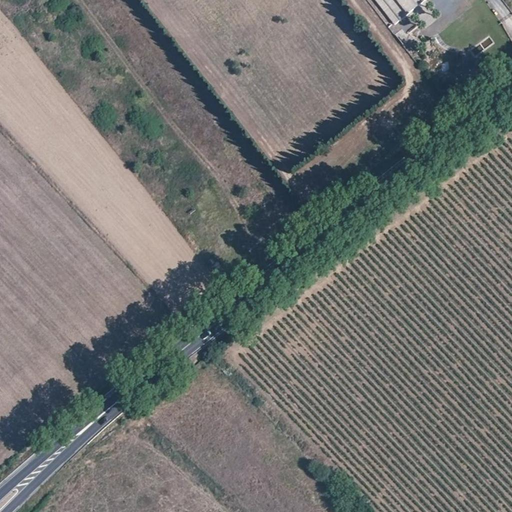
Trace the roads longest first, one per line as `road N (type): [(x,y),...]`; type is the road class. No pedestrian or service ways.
road 1 (primary): [(511,89),(120,399)]
road 2 (unknown): [(159,0),(299,182),(332,175),(387,132)]
road 3 (unknown): [(411,169),(394,126),(414,77),(359,0)]
road 4 (primary): [(6,511),(120,399)]
road 5 (primary): [(120,399),(0,501)]
